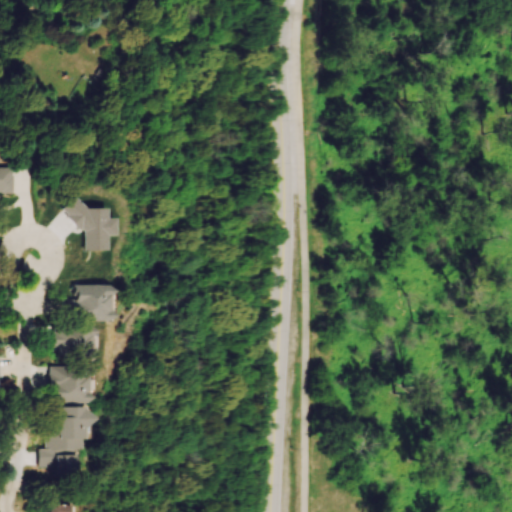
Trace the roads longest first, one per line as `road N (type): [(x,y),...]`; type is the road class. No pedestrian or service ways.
road 1 (tertiary): [(274,511),(288,0)]
road 2 (residential): [(27,511),(45,260)]
